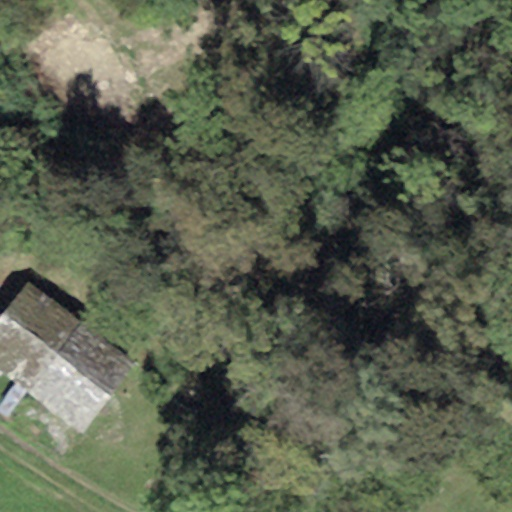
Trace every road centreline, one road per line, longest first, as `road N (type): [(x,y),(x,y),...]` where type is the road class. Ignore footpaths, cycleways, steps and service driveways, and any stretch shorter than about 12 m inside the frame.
road 1 (track): [(511,349),(399,320),(339,291),(262,189),(170,133),(131,89),(82,0)]
road 2 (track): [(0,443),(114,511)]
